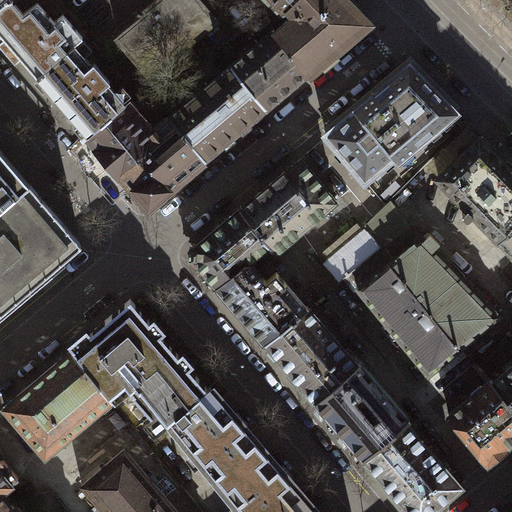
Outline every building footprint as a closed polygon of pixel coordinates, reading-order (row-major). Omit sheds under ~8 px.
[(11,0),(7,0),(0,6),(0,33),(37,77),(75,45),(83,38),(63,15),(55,22),(38,2),(24,14),(12,0),(11,0)] [(149,13),(119,38),(150,75),(214,21),(196,0),(161,0),(147,12),(149,13)] [(285,14),(287,11),(288,10),(287,9),(296,0),(267,0),(281,14),(285,14)] [(296,0),(287,9),(288,10),(287,11),(291,16),(276,31),(280,35),(278,36),(308,73),(309,72),(310,73),(323,62),(326,66),(338,56),(334,52),(369,23),(347,0),(296,0)] [(231,65),(267,108),(308,73),(278,36),(280,35),(276,31),(275,29),(231,65)] [(80,50),(75,45),(37,77),(43,83),(88,135),(125,103),(108,84),(111,82),(94,62),(92,64),(80,50)] [(173,119),(206,159),(267,108),(231,65),(170,116),(173,119)] [(456,112),(410,66),(375,95),(379,100),(367,110),(363,105),(328,135),(366,180),(395,156),(398,160),(456,112)] [(138,157),(151,146),(152,138),(149,134),(150,133),(125,103),(88,135),(99,148),(96,151),(108,164),(111,162),(122,174),(140,159),(138,157)] [(152,138),(151,146),(138,157),(140,159),(122,174),(149,207),(179,182),(181,185),(195,173),(193,170),(206,159),(173,119),(159,130),(157,127),(150,133),(149,134),(152,138)] [(438,177),(480,136),(475,131),(468,124),(427,165),(433,171),(438,177)] [(500,240),(511,228),(511,168),(480,136),(438,177),(500,240)] [(0,150),(0,208),(29,184),(0,150)] [(240,208),(270,243),(269,244),(276,252),(284,246),(337,201),(301,157),(247,202),(240,208)] [(29,184),(0,208),(0,312),(81,244),(29,184)] [(364,226),(368,230),(382,247),(388,254),(394,249),(391,245),(409,230),(387,204),(364,226)] [(240,208),(196,246),(196,247),(191,247),(190,258),(195,258),(195,259),(217,286),(249,260),(250,261),(269,244),(270,243),(240,208)] [(511,228),(500,240),(511,252),(511,228)] [(342,280),(343,279),(382,247),(368,230),(328,263),(342,280)] [(422,236),(393,260),(388,263),(460,349),(501,316),(435,249),(440,243),(431,233),(425,239),(422,236)] [(388,254),(382,247),(343,279),(354,292),(357,289),(429,375),(460,349),(388,263),(393,260),(388,254)] [(266,343),(308,308),(277,272),(267,280),(250,261),(249,260),(217,286),(266,343)] [(167,424),(171,420),(208,389),(207,388),(190,368),(194,363),(183,350),(178,354),(161,334),(166,330),(155,317),(150,321),(131,299),(91,332),(87,327),(68,344),(73,349),(72,350),(112,399),(113,398),(116,401),(130,389),(131,389),(136,385),(138,389),(132,394),(152,417),(157,412),(167,424)] [(308,308),(266,343),(315,400),(358,364),(309,307),(308,308)] [(45,455),(112,399),(72,350),(4,407),(45,455)] [(364,458),(407,421),(358,364),(315,400),(364,458)] [(511,366),(494,382),(493,382),(511,405),(511,366)] [(511,442),(511,405),(493,382),(494,382),(491,378),(448,414),(489,462),(511,442)] [(208,389),(171,420),(246,511),(319,511),(210,385),(207,388),(208,389)] [(407,421),(364,458),(411,511),(429,511),(461,485),(407,421)] [(178,511),(125,449),(83,485),(106,511),(178,511)] [(0,455),(0,511),(1,511),(7,508),(0,500),(0,492),(19,477),(0,455)]
